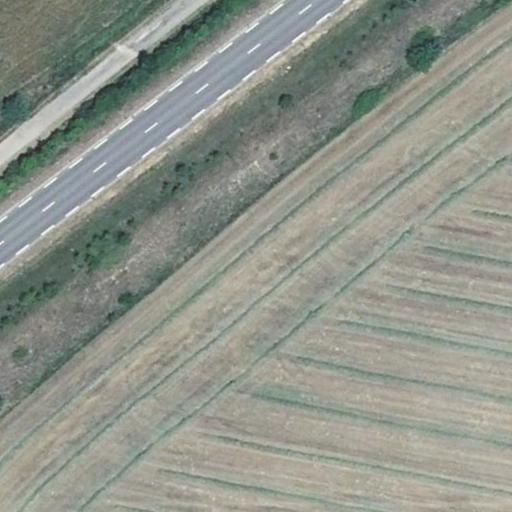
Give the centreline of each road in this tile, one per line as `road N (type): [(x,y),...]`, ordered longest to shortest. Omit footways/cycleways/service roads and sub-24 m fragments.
road 1 (primary): [(0,254),(319,0)]
road 2 (track): [(0,164),(209,0)]
